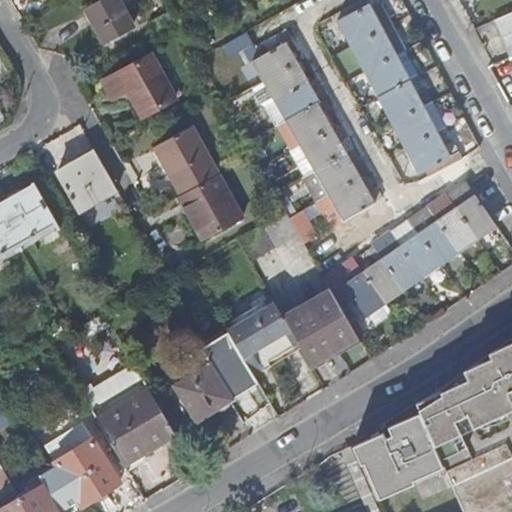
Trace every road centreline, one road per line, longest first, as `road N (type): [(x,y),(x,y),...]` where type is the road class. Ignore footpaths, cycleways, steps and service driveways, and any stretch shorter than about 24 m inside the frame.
road 1 (residential): [(173,511),(511,304)]
road 2 (residential): [(511,164),(415,0)]
road 3 (residential): [(0,18),(34,75),(36,114),(22,137),(0,150)]
